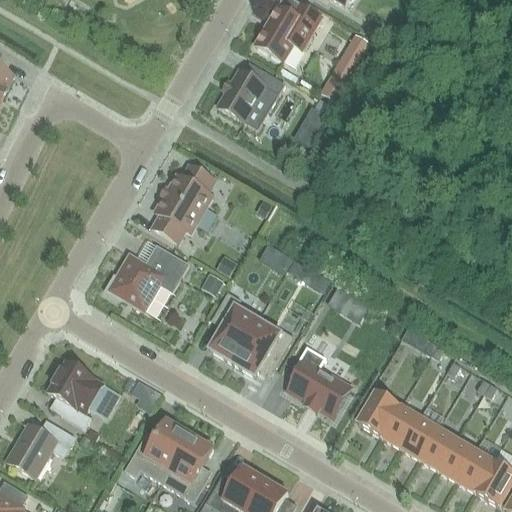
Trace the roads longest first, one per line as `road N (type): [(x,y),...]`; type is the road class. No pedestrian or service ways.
road 1 (residential): [(46,311),(387,511)]
road 2 (residential): [(141,150),(53,98),(0,209)]
road 3 (residential): [(46,311),(141,150)]
road 4 (residential): [(141,150),(231,0)]
